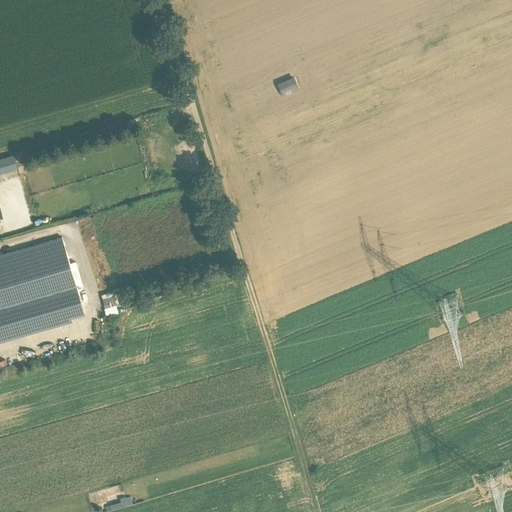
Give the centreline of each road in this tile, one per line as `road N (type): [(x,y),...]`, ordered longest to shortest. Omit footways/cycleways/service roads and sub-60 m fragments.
road 1 (residential): [(247,277),(160,0)]
road 2 (unknown): [(0,247),(39,235),(58,239),(90,302),(69,326),(0,345)]
